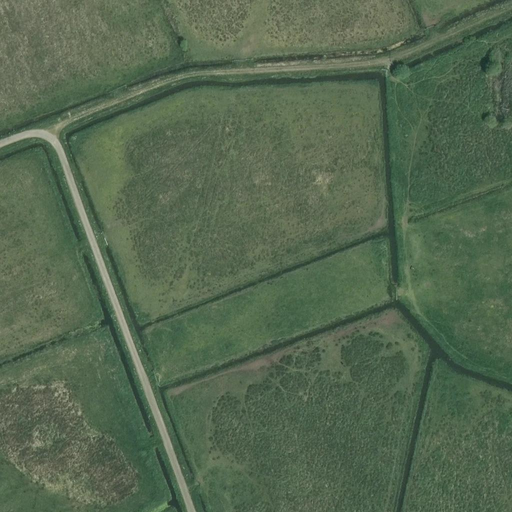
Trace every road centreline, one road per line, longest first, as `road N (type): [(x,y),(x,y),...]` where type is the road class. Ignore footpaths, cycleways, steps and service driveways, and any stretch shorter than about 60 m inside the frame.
road 1 (track): [(50,137),(63,124),(172,80),(391,62),(511,7)]
road 2 (track): [(50,137),(192,511)]
